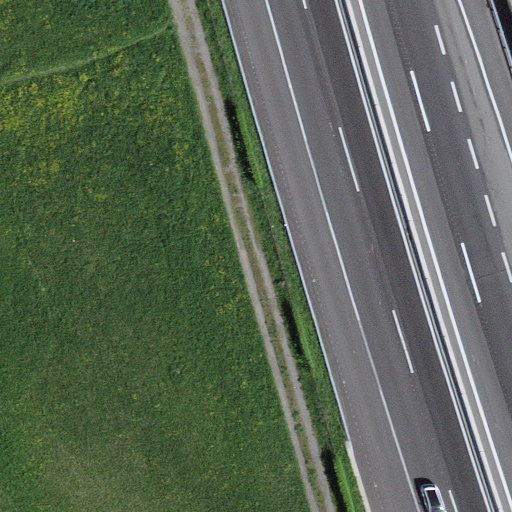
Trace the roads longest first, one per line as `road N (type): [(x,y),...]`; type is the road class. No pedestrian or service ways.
road 1 (motorway): [(303,0),(456,511)]
road 2 (track): [(185,0),(325,511)]
road 3 (motorway): [(511,404),(391,0)]
